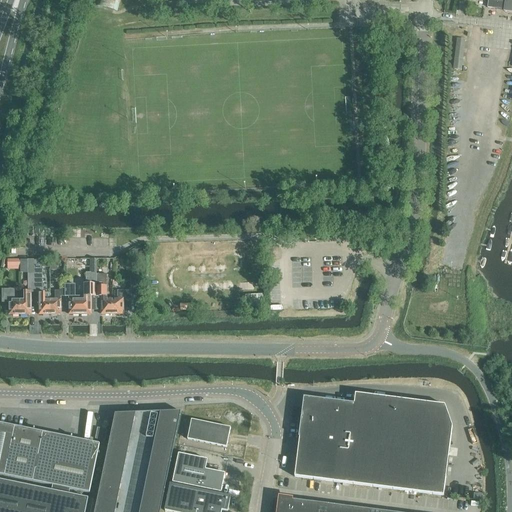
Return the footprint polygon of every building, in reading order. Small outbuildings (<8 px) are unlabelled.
[(117,11),(120,0),(97,0),(96,5),(117,11)] [(504,12),(511,12),(511,0),(482,0),(488,1),(487,8),(504,10),(504,12)] [(465,40),(456,39),(453,69),(461,70),(465,40)] [(20,315),(31,315),(31,295),(30,295),(30,292),(35,292),(35,260),(20,261),(20,265),(28,265),(29,292),(25,292),(25,300),(20,300),(20,315)] [(50,315),(50,300),(50,293),(42,293),(42,260),(35,260),(35,292),(39,292),(39,315),(50,315)] [(84,300),(80,300),(80,315),(91,315),(91,297),(96,297),(97,274),(97,273),(86,273),(86,285),(84,285),(84,300)] [(107,275),(97,274),(96,297),(101,297),(101,300),(101,315),(112,315),(112,299),(107,299),(107,291),(101,290),(101,288),(106,288),(107,275)] [(55,300),(50,300),(50,315),(61,315),(61,300),(61,297),(65,297),(65,285),(59,285),(59,291),(55,291),(55,300)] [(70,285),(65,285),(65,297),(69,297),(69,300),(69,315),(80,315),(80,300),(75,300),(75,291),(71,291),(70,285)] [(20,315),(20,300),(14,300),(14,295),(10,295),(10,290),(3,290),(3,303),(9,303),(9,315),(20,315)] [(118,299),(112,299),(112,315),(123,315),(123,300),(131,299),(131,291),(117,291),(118,299)] [(295,477),(444,496),(452,427),(445,406),(355,394),(354,404),(311,399),(311,398),(306,397),(304,411),(302,411),(299,438),(300,438),(295,477)] [(161,413),(140,511),(160,511),(181,412),(161,413)] [(136,414),(115,511),(140,511),(161,413),(151,413),(136,414)] [(95,511),(115,511),(136,414),(115,415),(95,511)] [(192,420),(188,440),(227,448),(231,428),(192,420)] [(0,475),(90,494),(100,445),(81,441),(80,443),(75,442),(72,441),(73,436),(72,436),(71,441),(66,440),(67,438),(43,433),(42,435),(37,434),(34,433),(35,428),(34,428),(33,433),(28,432),(29,430),(5,425),(5,427),(1,426),(0,425),(0,475)] [(173,483),(202,489),(202,490),(221,494),(225,474),(206,470),(208,460),(206,460),(179,454),(173,483)] [(0,480),(0,511),(86,511),(89,499),(0,480)] [(227,511),(231,497),(170,485),(165,511),(168,511),(221,511),(222,511),(227,511)] [(291,511),(293,500),(281,499),(279,511),(291,511)] [(291,511),(303,511),(305,501),(304,501),(304,502),(293,500),(291,511)] [(303,511),(315,511),(317,503),(316,503),(305,502),(305,501),(303,511)] [(315,511),(327,511),(329,504),(328,504),(328,505),(317,504),(317,503),(315,511)]
